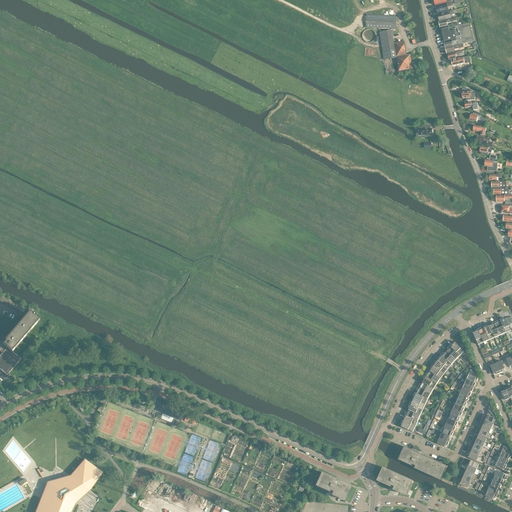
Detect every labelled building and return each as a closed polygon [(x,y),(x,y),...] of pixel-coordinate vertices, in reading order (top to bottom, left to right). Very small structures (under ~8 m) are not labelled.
[(446,4),(435,7),(436,10),(435,11),(436,13),(437,13),(437,14),(449,11),(448,7),(453,5),(452,2),(446,4)] [(450,12),(437,15),(438,18),(437,18),(438,20),(439,20),(439,21),(451,18),(450,15),(454,14),(453,10),(450,11),(450,12)] [(366,27),(391,28),(391,29),(395,29),(396,16),(366,15),(366,27)] [(446,20),(439,22),(440,27),(447,25),(447,23),(456,20),(456,18),(446,20)] [(441,30),(443,42),(451,40),(456,39),(458,45),(462,44),(474,41),(470,23),(454,27),(454,24),(448,26),(449,28),(441,30)] [(368,40),(377,41),(378,36),(375,36),(376,31),(367,29),(366,38),(368,39),(368,40)] [(391,30),(380,32),(384,59),(396,57),(398,70),(412,68),(410,54),(406,55),(404,41),(394,43),(391,30)] [(444,42),(445,48),(458,45),(456,39),(451,40),(451,41),(444,42)] [(458,45),(445,48),(446,53),(454,51),(453,49),(463,47),(462,44),(458,45)] [(462,51),(447,54),(449,59),(456,58),(455,54),(457,54),(462,53),(462,51)] [(469,56),(451,60),(452,66),(464,63),(464,61),(466,60),(467,63),(471,62),(469,56)] [(483,77),(482,80),(488,82),(487,84),(489,85),(490,84),(498,88),(500,84),(483,77)] [(463,98),(466,98),(467,100),(474,100),(473,94),(474,94),(474,91),(468,88),(463,89),(463,92),(462,92),(462,94),(461,95),(462,97),(462,98),(463,98)] [(465,102),(465,108),(473,107),(473,110),(478,109),(477,103),(472,103),(471,102),(465,102)] [(479,119),(487,122),(492,124),(493,121),(487,119),(479,116),(480,115),(475,113),(474,114),(471,113),(469,119),(477,122),(478,118),(479,118),(479,119)] [(430,125),(419,125),(419,133),(422,133),(422,136),(431,136),(431,134),(432,134),(432,133),(433,133),(433,131),(433,130),(432,130),(432,129),(430,129),(430,125)] [(472,130),(473,130),(473,131),(480,132),(480,135),(481,135),(481,136),(484,136),(485,135),(486,128),(482,126),(474,125),(473,128),(472,130)] [(476,138),(476,141),(477,141),(476,142),(483,142),(487,143),(487,145),(491,146),(492,143),(489,143),(490,139),(484,137),(477,137),(477,138),(476,138)] [(480,146),(480,152),(481,152),(481,154),(485,154),(485,152),(488,153),(488,152),(491,153),(492,150),(494,150),(495,148),(487,146),(487,147),(480,146)] [(484,164),(484,165),(484,166),(487,166),(487,170),(497,171),(498,165),(497,165),(498,161),(485,160),(485,163),(484,163),(484,164)] [(4,345),(7,348),(12,352),(40,320),(32,313),(4,345)] [(500,320),(505,332),(511,330),(509,324),(511,322),(511,321),(510,317),(504,320),(503,318),(500,320)] [(497,321),(494,322),(500,334),(505,332),(500,320),(500,321),(498,322),(497,321)] [(492,325),(490,326),(494,337),(500,334),(494,322),(491,323),(492,325)] [(486,325),(483,327),(489,339),(494,337),(490,326),(487,327),(486,325)] [(481,328),(478,329),(483,342),(489,339),(483,327),(484,328),(482,329),(481,328)] [(483,342),(478,329),(475,330),(476,332),(473,333),(478,344),(483,342)] [(452,343),(449,346),(459,355),(463,351),(455,342),(453,344),(452,343)] [(448,349),(446,351),(455,360),(459,355),(449,346),(447,348),(448,349)] [(7,348),(3,353),(0,356),(0,369),(6,374),(4,376),(6,378),(10,374),(9,373),(21,359),(12,352),(7,348)] [(443,353),(440,355),(451,364),(455,360),(446,351),(444,354),(443,353)] [(436,360),(447,369),(451,364),(440,355),(438,358),(439,359),(438,361),(436,360)] [(432,365),(443,373),(447,369),(436,360),(434,363),(435,364),(434,366),(432,365)] [(501,361),(496,364),(500,373),(503,372),(503,371),(505,370),(504,367),(506,366),(504,360),(501,361)] [(500,373),(496,364),(490,366),(488,367),(490,373),(493,372),(494,375),(496,374),(497,375),(500,373)] [(431,369),(430,371),(440,378),(443,373),(432,365),(430,368),(431,369)] [(427,373),(425,376),(436,383),(440,378),(430,371),(428,374),(427,373)] [(469,374),(466,379),(476,383),(475,383),(476,381),(477,381),(478,378),(475,377),(476,376),(473,372),(472,372),(473,372),(471,375),(469,374)] [(424,380),(423,382),(433,388),(436,383),(425,376),(423,379),(424,380)] [(466,379),(464,384),(473,388),(474,388),(473,388),(474,386),(476,383),(466,379)] [(420,384),(418,387),(430,394),(433,388),(423,382),(421,385),(420,384)] [(464,384),(462,389),(471,393),(471,391),(472,391),(473,388),(464,384)] [(415,392),(415,393),(427,399),(430,394),(418,387),(416,390),(418,391),(416,393),(415,392)] [(510,398),(506,388),(503,390),(502,391),(501,391),(502,394),(500,395),(502,401),(505,400),(510,398)] [(462,389),(460,394),(469,398),(468,398),(469,396),(470,396),(471,393),(462,389)] [(415,397),(413,399),(424,404),(427,399),(415,393),(413,396),(415,397)] [(460,394),(457,399),(467,403),(466,403),(467,401),(468,401),(469,398),(460,394)] [(411,401),(409,404),(422,410),(424,404),(413,399),(412,402),(411,401)] [(457,399),(455,404),(465,408),(464,407),(465,406),(467,403),(457,399)] [(153,409),(154,411),(181,421),(184,413),(155,401),(153,408),(153,409)] [(410,408),(408,410),(419,415),(422,410),(409,404),(408,407),(410,408)] [(455,404),(453,409),(462,413),(462,412),(463,411),(465,408),(455,404)] [(451,408),(448,413),(460,418),(460,417),(460,416),(461,416),(462,413),(453,409),(451,408)] [(406,412),(404,415),(417,421),(419,415),(408,410),(407,413),(406,412)] [(487,415),(484,420),(493,424),(495,419),(493,418),(494,417),(489,410),(488,410),(489,411),(487,415)] [(448,413),(446,417),(458,423),(457,422),(458,420),(459,421),(460,418),(448,413)] [(402,420),(402,421),(414,426),(417,421),(404,415),(403,418),(405,419),(404,421),(402,420)] [(444,422),(446,423),(456,428),(456,427),(455,427),(456,425),(457,426),(458,423),(446,417),(444,422)] [(484,420),(482,424),(491,428),(493,424),(484,420)] [(414,426),(402,421),(401,424),(402,424),(401,427),(412,432),(414,426)] [(446,423),(444,428),(453,433),(454,432),(453,432),(454,430),(454,431),(456,428),(446,423)] [(482,424),(480,429),(489,433),(491,428),(482,424)] [(444,428),(442,433),(451,438),(451,437),(451,435),(452,436),(453,433),(444,428)] [(478,434),(487,438),(489,439),(491,434),(489,433),(480,429),(478,434)] [(442,433),(440,438),(449,442),(448,442),(449,440),(450,440),(451,438),(442,433)] [(478,434),(476,438),(485,442),(487,438),(478,434)] [(449,442),(440,438),(437,443),(446,447),(447,445),(448,445),(449,442)] [(476,438),(474,443),(483,447),(485,442),(476,438)] [(474,443),(472,448),(481,451),(483,447),(474,443)] [(502,451),(500,456),(509,460),(508,460),(509,458),(510,459),(511,455),(509,454),(509,453),(510,453),(504,446),(504,447),(502,451)] [(407,448),(401,461),(400,461),(412,467),(413,465),(429,472),(428,473),(429,472),(442,478),(441,479),(442,479),(448,466),(445,465),(445,467),(418,454),(419,453),(406,447),(406,448),(407,448)] [(472,448),(470,452),(479,456),(481,451),(472,448)] [(479,456),(470,452),(468,457),(476,461),(479,456)] [(500,456),(497,461),(507,465),(506,465),(507,463),(508,463),(509,460),(500,456)] [(35,511),(71,511),(76,503),(80,493),(81,493),(81,494),(81,493),(82,493),(83,493),(83,492),(83,491),(82,491),(82,490),(84,486),(90,490),(103,472),(85,459),(71,475),(47,482),(47,483),(51,485),(41,500),(35,511)] [(470,460),(468,465),(476,469),(479,464),(470,460)] [(507,465),(497,461),(495,466),(504,470),(505,468),(507,465)] [(468,465),(465,470),(474,474),(476,469),(468,465)] [(408,493),(407,494),(408,494),(414,481),(411,480),(411,482),(406,479),(397,475),(397,474),(385,468),(385,469),(386,469),(380,482),(379,482),(391,488),(392,486),(401,490),(400,491),(401,491),(401,490),(408,493)] [(465,470),(463,474),(472,478),(474,474),(465,470)] [(497,471),(494,476),(504,480),(503,480),(504,478),(505,478),(506,475),(497,471)] [(345,499),(346,500),(352,486),(349,485),(349,487),(344,484),(335,480),(335,479),(336,479),(323,473),(323,474),(324,474),(318,487),(317,487),(329,493),(330,491),(333,492),(332,493),(339,496),(338,496),(339,497),(339,495),(346,498),(345,499)] [(463,474),(461,479),(470,483),(472,478),(463,474)] [(494,476),(492,481),(502,485),(501,484),(502,483),(504,480),(494,476)] [(470,483),(461,479),(459,484),(468,488),(470,483)] [(492,481),(490,486),(499,490),(499,489),(500,488),(502,485),(492,481)] [(490,486),(488,491),(497,495),(497,494),(497,493),(498,493),(499,490),(490,486)] [(497,495),(488,491),(485,496),(494,500),(495,498),(496,498),(497,495)]
